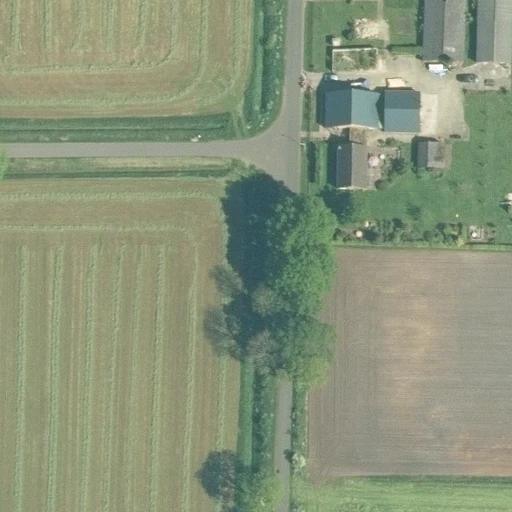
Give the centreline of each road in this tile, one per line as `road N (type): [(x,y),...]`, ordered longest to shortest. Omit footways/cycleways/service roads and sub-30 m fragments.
road 1 (unclassified): [(268,511),(280,146)]
road 2 (unclassified): [(0,146),(280,146)]
road 3 (unclassified): [(280,146),(288,0)]
